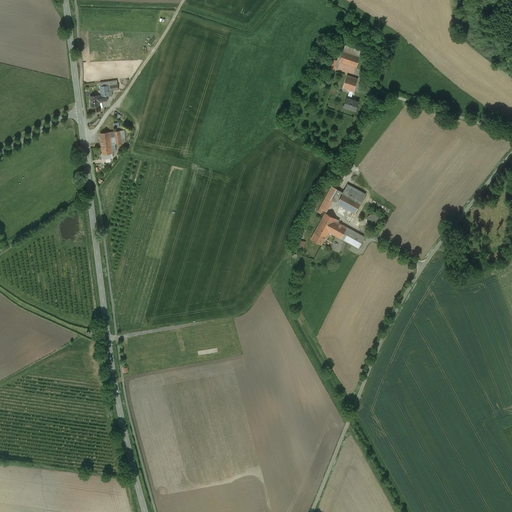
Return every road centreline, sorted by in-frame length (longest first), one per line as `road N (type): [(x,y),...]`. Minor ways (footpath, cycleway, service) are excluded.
road 1 (unclassified): [(310,511),(388,325),(422,265),(511,152)]
road 2 (secondary): [(146,511),(111,366),(79,109)]
road 3 (track): [(107,338),(239,316),(285,251),(300,208),(372,88)]
